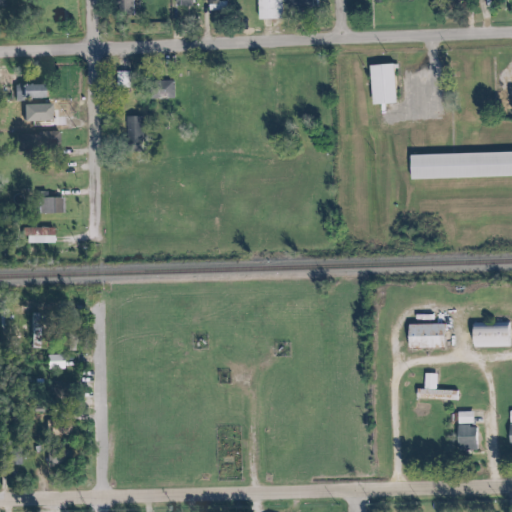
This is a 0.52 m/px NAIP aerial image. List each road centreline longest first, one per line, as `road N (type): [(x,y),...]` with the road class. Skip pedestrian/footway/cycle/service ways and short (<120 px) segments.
road 1 (residential): [(511,33),(0,51)]
road 2 (residential): [(0,499),(511,487)]
road 3 (residential): [(95,240),(92,0)]
road 4 (residential): [(95,511),(93,307)]
